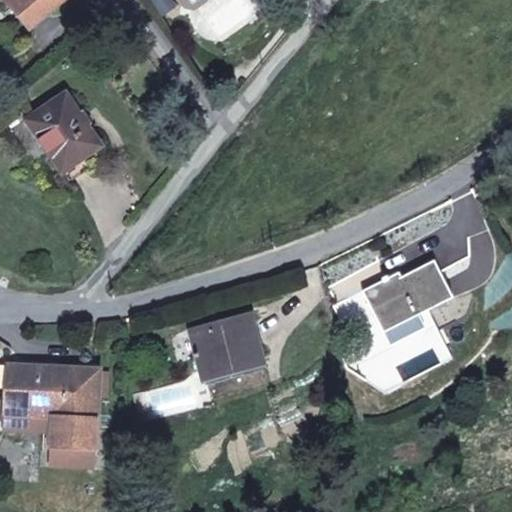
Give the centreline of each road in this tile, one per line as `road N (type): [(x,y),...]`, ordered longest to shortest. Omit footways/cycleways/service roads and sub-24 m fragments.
road 1 (unclassified): [(86,302),(304,257),(511,150)]
road 2 (residential): [(86,302),(178,175),(330,0)]
road 3 (unknown): [(132,0),(213,135)]
